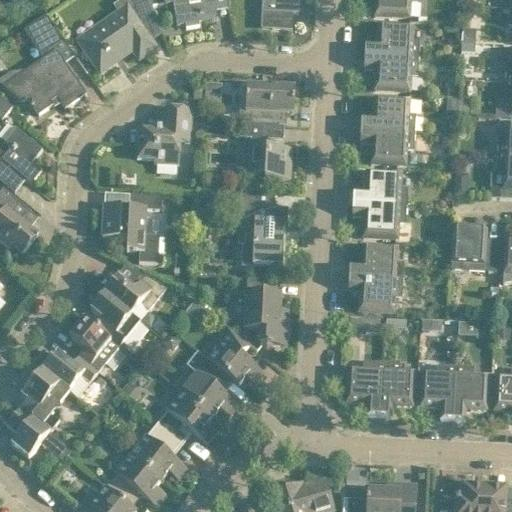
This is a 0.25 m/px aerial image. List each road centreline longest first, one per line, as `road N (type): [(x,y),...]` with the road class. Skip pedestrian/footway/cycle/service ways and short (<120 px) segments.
road 1 (residential): [(0,370),(70,284),(75,146),(205,58),(327,65)]
road 2 (tertiary): [(316,450),(327,65)]
road 3 (tertiary): [(316,450),(511,458)]
road 4 (tertiary): [(198,511),(214,489),(268,459),(316,450)]
